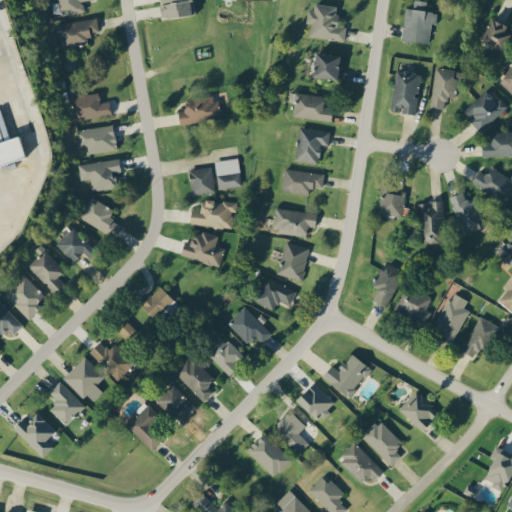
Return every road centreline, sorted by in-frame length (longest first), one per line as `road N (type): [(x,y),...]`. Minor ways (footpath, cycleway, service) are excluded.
road 1 (residential): [(0,472),(119,505),(150,498),(307,336),(328,300),(343,245),(379,0)]
road 2 (residential): [(0,396),(125,268),(150,229),(153,189),(121,0)]
road 3 (residential): [(511,413),(320,315)]
road 4 (residential): [(511,370),(460,446),(393,511)]
